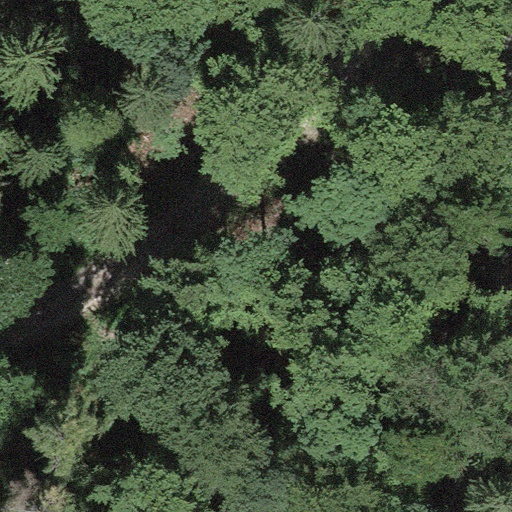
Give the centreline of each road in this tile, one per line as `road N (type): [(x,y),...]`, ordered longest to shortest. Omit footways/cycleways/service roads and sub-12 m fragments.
road 1 (track): [(372,0),(319,97),(105,272),(0,329)]
road 2 (track): [(453,511),(487,425),(511,114)]
